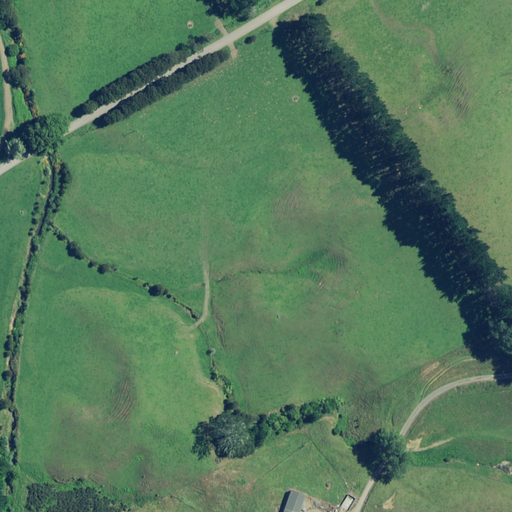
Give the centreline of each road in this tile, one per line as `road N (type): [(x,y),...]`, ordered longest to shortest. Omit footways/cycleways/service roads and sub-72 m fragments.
road 1 (unclassified): [(274,0),(0,153)]
road 2 (track): [(511,388),(462,388),(406,422),(373,450),(350,511)]
